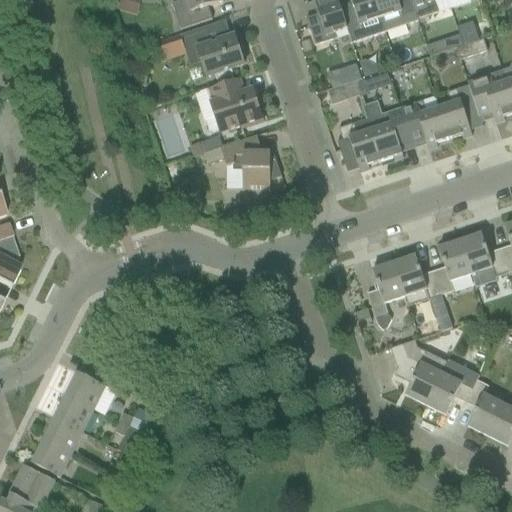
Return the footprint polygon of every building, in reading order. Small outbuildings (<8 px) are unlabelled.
[(172,6),(180,33),(212,22),(212,21),(208,22),(204,11),(223,4),(222,0),(186,0),(187,2),(172,6)] [(306,21),(315,48),(329,44),(337,41),(335,35),(347,31),(340,10),(337,0),(318,0),(315,5),(316,10),(321,12),(319,17),(306,21)] [(347,31),(352,46),(385,35),(373,0),(351,0),(354,1),(352,6),(340,10),(347,31)] [(373,0),(385,35),(419,24),(418,21),(410,0),(373,0)] [(410,0),(418,21),(438,14),(435,3),(442,0),(410,0)] [(189,39),(181,42),(190,69),(202,65),(206,79),(215,77),(218,85),(234,80),(231,72),(244,67),(241,58),(243,56),(241,48),(238,48),(235,39),(213,46),(208,33),(189,39)] [(459,37),(426,49),(430,59),(462,48),(459,37)] [(160,65),(185,56),(180,42),(155,51),(160,65)] [(456,51),(460,62),(487,54),(484,42),(456,51)] [(344,70),(343,71),(348,87),(350,86),(355,84),(361,83),(360,80),(356,67),(344,70)] [(386,76),(375,80),(378,92),(390,88),(386,76)] [(490,77),(467,84),(469,88),(473,101),(478,118),(479,117),(491,113),(496,127),(505,124),(504,120),(511,117),(511,102),(506,85),(493,89),(490,77)] [(219,133),(220,135),(241,128),(242,131),(244,130),(263,124),(252,92),(243,95),(239,82),(220,88),(210,91),(214,104),(210,105),(215,120),(206,123),(209,132),(214,135),(219,133)] [(439,111),(449,142),(462,138),(463,142),(472,139),(461,105),(473,101),(469,88),(447,95),(451,106),(439,111)] [(424,140),(429,153),(438,150),(437,146),(449,142),(439,111),(438,111),(435,99),(401,111),(412,144),(424,140)] [(367,122),(381,165),(393,161),(395,165),(404,162),(402,155),(414,151),(412,144),(401,111),(382,117),(378,105),(362,109),(367,122)] [(357,164),(360,176),(369,173),(368,169),(381,165),(367,122),(339,131),(342,143),(337,144),(345,168),(357,164)] [(220,151),(205,156),(207,164),(208,167),(224,162),(227,170),(228,170),(233,168),(233,173),(243,173),(243,191),(243,193),(249,193),(249,188),(264,188),(264,194),(270,194),(270,188),(270,184),(282,180),(274,156),(262,156),(262,154),(257,139),(220,151)] [(204,144),(190,149),(193,159),(207,155),(204,144)] [(0,286),(10,291),(21,270),(11,265),(16,254),(12,240),(8,227),(0,229),(0,286)] [(511,249),(499,253),(507,276),(511,274),(511,227),(504,230),(511,249)] [(492,271),(495,280),(507,276),(499,253),(488,256),(482,237),(460,245),(471,277),(492,271)] [(433,274),(441,298),(454,294),(451,284),(471,277),(460,245),(438,252),(445,271),(433,274)] [(416,259),(394,266),(405,299),(408,309),(441,298),(433,274),(422,278),(416,259)] [(378,327),(382,333),(387,330),(391,322),(388,316),(385,306),(405,299),(394,266),(372,274),(379,293),(367,297),(375,320),(378,327)] [(367,312),(355,316),(359,328),(371,324),(367,312)] [(446,313),(435,317),(439,330),(451,326),(446,313)] [(451,326),(439,330),(441,335),(452,331),(451,326)] [(410,345),(391,352),(397,372),(395,377),(411,386),(405,398),(426,408),(441,377),(447,366),(417,351),(414,343),(410,345)] [(66,399),(94,413),(105,390),(77,376),(66,399)] [(426,408),(446,419),(455,401),(466,406),(477,383),(465,377),(461,386),(441,377),(426,408)] [(467,429),(488,440),(504,408),(484,398),(489,389),(477,383),(466,406),(476,411),(467,429)] [(55,421),(83,435),(94,413),(66,399),(55,421)] [(488,440),(508,450),(511,442),(511,411),(504,408),(488,440)] [(139,411),(130,430),(145,437),(154,419),(139,411)] [(119,425),(129,430),(134,421),(124,416),(119,425)] [(44,444),(72,458),(83,435),(55,421),(44,444)] [(124,440),(125,439),(129,430),(119,425),(114,435),(124,440)] [(144,438),(129,430),(125,439),(140,447),(144,438)] [(32,467),(60,481),(72,458),(44,444),(32,467)] [(107,475),(117,480),(122,471),(111,466),(107,475)] [(13,492),(44,507),(55,485),(42,479),(24,470),(13,492)] [(103,484),(112,489),(117,480),(107,475),(103,484)] [(0,507),(0,511),(34,511),(35,511),(36,511),(41,511),(44,507),(13,492),(10,499),(12,500),(8,507),(2,504),(0,507)] [(88,511),(100,511),(103,508),(93,503),(88,511)]
